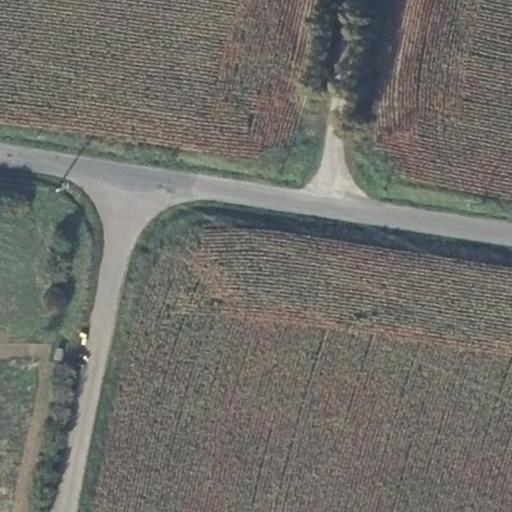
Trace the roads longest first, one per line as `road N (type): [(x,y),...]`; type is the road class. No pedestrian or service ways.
road 1 (unclassified): [(511,230),(147,196)]
road 2 (unclassified): [(147,196),(75,511)]
road 3 (unclassified): [(147,196),(0,165)]
